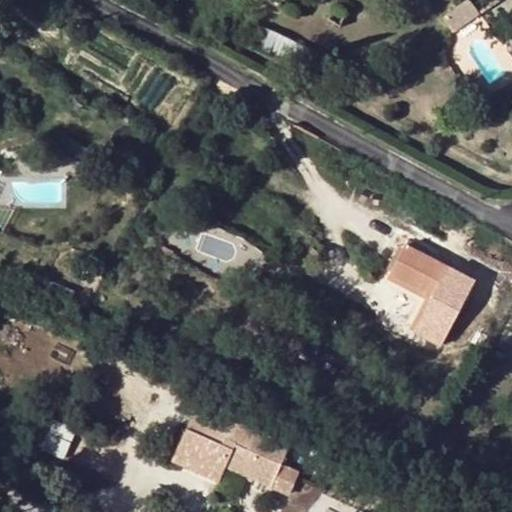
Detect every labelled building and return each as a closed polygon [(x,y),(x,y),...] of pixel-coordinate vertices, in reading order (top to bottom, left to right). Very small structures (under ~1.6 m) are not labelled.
[(439,18),(448,31),(474,14),(465,1),(439,18)] [(264,29),(257,45),(307,67),(314,52),(264,29)] [(422,290),(431,295),(413,329),(440,343),(466,293),(439,279),(446,265),(405,244),(389,273),(415,286),(422,290)] [(389,273),(383,283),(410,297),(415,286),(389,273)] [(413,329),(431,295),(422,290),(404,325),(413,329)] [(218,483),(224,468),(271,487),(280,465),(288,446),(254,432),(252,437),(228,427),(196,415),(176,467),(218,483)] [(271,487),(288,494),(297,472),(280,465),(271,487)]
